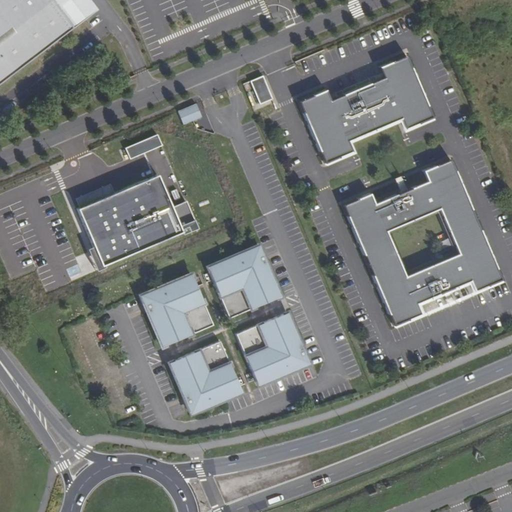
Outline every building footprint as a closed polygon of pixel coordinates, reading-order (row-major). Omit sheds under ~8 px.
[(0,0),(0,85),(70,36),(44,0),(0,0)] [(97,17),(83,0),(44,0),(70,36),(97,17)] [(325,89),(298,100),(324,164),(351,152),(347,142),(399,120),(404,131),(431,120),(405,56),(378,67),(382,78),(378,80),(357,88),(337,97),(329,100),(325,89)] [(262,76),(249,81),(259,104),(271,99),(262,76)] [(197,103),(177,109),(182,123),(201,117),(197,103)] [(124,148),(128,159),(161,145),(156,134),(124,148)] [(135,172),(148,176),(152,162),(140,158),(135,172)] [(501,280),(450,159),(422,171),(426,181),(374,204),(369,193),(341,205),(393,326),(420,314),(416,303),(469,281),(473,291),(501,280)] [(78,208),(75,209),(100,267),(180,233),(179,229),(194,223),(185,201),(169,208),(155,175),(115,192),(78,208)] [(74,198),(78,208),(115,192),(111,182),(74,198)] [(196,228),(194,223),(179,229),(180,233),(181,235),(196,228)] [(229,322),(280,300),(258,249),(207,270),(229,322)] [(161,350),(212,329),(191,277),(140,299),(161,350)] [(257,389),(308,367),(287,316),(236,338),(257,389)] [(190,417),(241,396),(219,345),(168,366),(190,417)]
